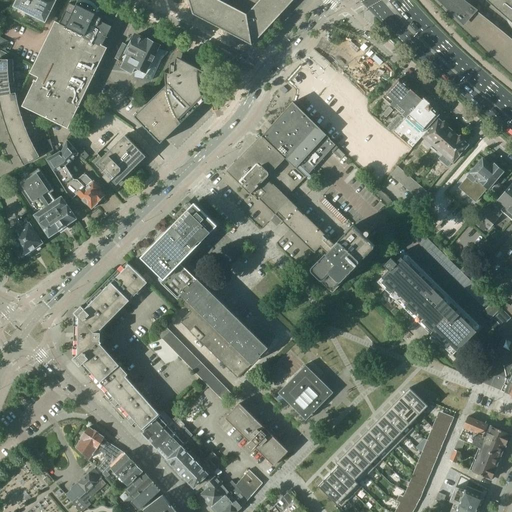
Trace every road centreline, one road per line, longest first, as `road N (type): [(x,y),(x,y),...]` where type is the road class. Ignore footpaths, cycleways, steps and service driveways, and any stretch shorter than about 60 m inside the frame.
road 1 (tertiary): [(189,511),(23,331)]
road 2 (secondary): [(189,167),(23,331)]
road 3 (unclassified): [(367,0),(366,26),(511,152)]
road 4 (unknown): [(327,79),(386,140),(381,153),(365,151),(315,103),(315,88)]
road 5 (unclassified): [(244,390),(283,338),(231,287),(269,247)]
road 6 (secondary): [(372,0),(511,133)]
road 7 (unclassified): [(264,74),(127,0)]
road 8 (secondary): [(511,104),(401,0)]
road 9 (secondary): [(264,74),(189,167)]
